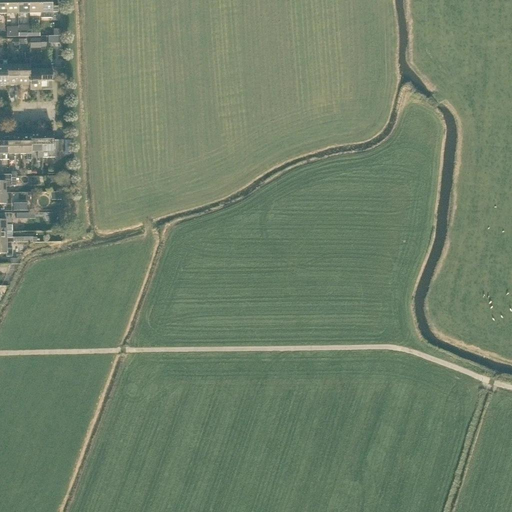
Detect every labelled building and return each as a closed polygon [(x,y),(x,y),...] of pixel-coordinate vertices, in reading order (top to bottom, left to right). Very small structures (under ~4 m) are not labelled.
[(6,0),(7,14),(18,14),(17,0),(6,0)] [(29,14),(29,0),(17,0),(18,14),(29,14)] [(29,0),(29,14),(41,13),(40,0),(29,0)] [(40,0),(41,13),(53,13),(52,0),(40,0)] [(29,38),(29,31),(29,26),(19,26),(19,38),(29,38)] [(20,85),(30,85),(30,64),(30,59),(25,60),(25,66),(19,66),(20,85)] [(8,61),(2,61),(0,60),(0,85),(9,85),(8,61)] [(9,85),(20,85),(19,66),(13,66),(13,60),(8,60),(8,61),(9,85)] [(30,90),(41,90),(41,65),(35,65),(35,64),(30,64),(30,85),(30,90)] [(55,65),(47,65),(41,65),(41,90),(53,90),(52,71),(55,71),(55,65)] [(42,159),(42,158),(42,133),(31,133),(31,135),(31,152),(37,152),(37,159),(42,159)] [(53,133),(48,133),(42,133),(42,158),(48,158),(56,158),(56,151),(53,151),(53,133)] [(9,160),(9,135),(0,135),(0,160),(9,160)] [(20,135),(9,135),(9,160),(9,161),(14,161),(14,154),(20,154),(20,135)] [(31,161),(31,152),(31,135),(20,135),(20,154),(26,154),(26,161),(31,161)] [(0,193),(6,193),(6,187),(11,187),(11,175),(0,175),(0,193)] [(6,200),(6,193),(0,193),(0,211),(11,211),(11,199),(6,200)] [(12,232),(12,214),(0,213),(0,231),(6,232),(12,232)] [(0,242),(6,243),(13,243),(13,238),(6,238),(6,232),(0,231),(0,242)] [(7,249),(6,243),(0,242),(0,254),(6,254),(6,257),(12,257),(12,249),(7,249)]
